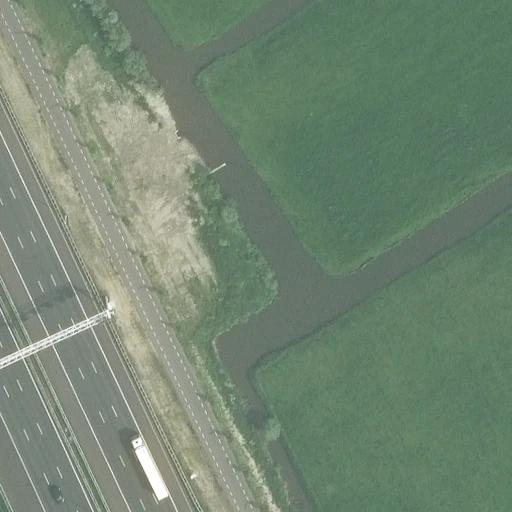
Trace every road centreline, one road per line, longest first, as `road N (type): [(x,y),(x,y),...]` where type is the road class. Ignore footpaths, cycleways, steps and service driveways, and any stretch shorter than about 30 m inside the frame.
road 1 (unclassified): [(246,511),(0,0)]
road 2 (motorway): [(151,511),(0,190)]
road 3 (motorway): [(0,379),(62,511)]
